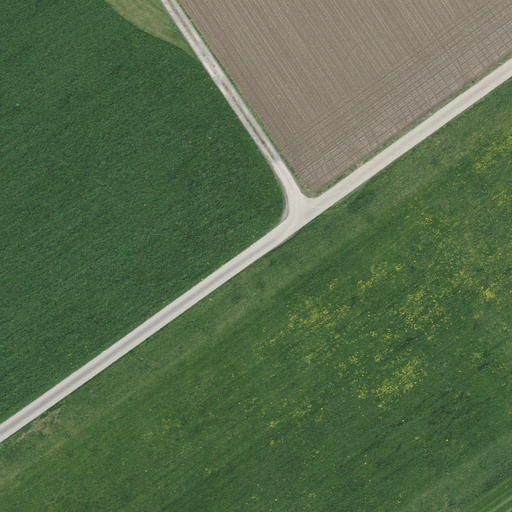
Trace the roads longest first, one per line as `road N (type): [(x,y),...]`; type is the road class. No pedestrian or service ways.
road 1 (unclassified): [(0,429),(511,66)]
road 2 (track): [(171,0),(310,210)]
